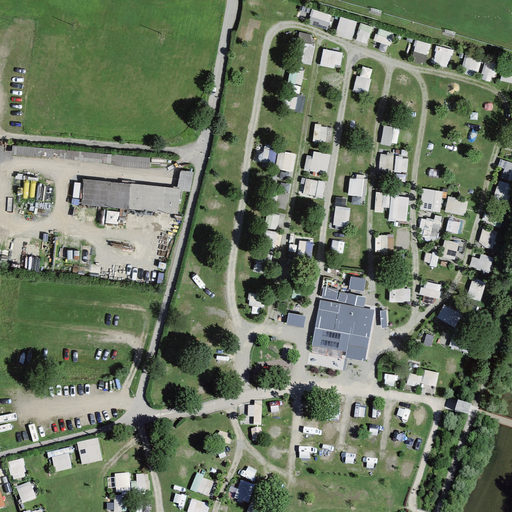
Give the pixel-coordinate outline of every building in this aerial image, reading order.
[(310,23),(330,25),(332,11),(312,8),(310,23)] [(341,14),(335,32),(352,37),(358,19),(341,14)] [(369,41),(372,23),(360,21),(357,39),(369,41)] [(390,43),(394,30),(378,26),(375,39),(390,43)] [(416,37),(413,48),(428,52),(431,41),(416,37)] [(298,60),(313,62),(315,42),(301,40),(298,60)] [(439,42),(434,60),(449,64),(454,47),(439,42)] [(323,47),(321,62),(341,64),(343,49),(323,47)] [(480,66),(481,56),(465,54),(464,64),(480,66)] [(483,69),(494,73),(497,66),(487,61),(483,69)] [(355,88),(369,90),(373,65),(359,63),(355,88)] [(338,90),(341,70),(323,67),(319,87),(338,90)] [(289,80),(303,82),(304,69),(290,68),(289,80)] [(327,139),(327,122),(314,121),(314,139),(327,139)] [(398,141),(399,126),(383,125),(382,140),(398,141)] [(257,143),(255,158),(275,160),(277,146),(257,143)] [(150,158),(12,146),(11,155),(52,159),(114,164),(114,166),(149,169),(150,158)] [(293,169),(298,151),(280,147),(276,165),(293,169)] [(305,166),(327,171),(331,153),(308,148),(305,166)] [(380,168),(394,167),(393,150),(379,150),(380,168)] [(407,170),(409,154),(397,152),(394,168),(407,170)] [(511,177),(511,159),(508,158),(502,174),(511,177)] [(193,172),(180,171),(176,189),(179,189),(179,191),(189,192),(193,172)] [(304,190),(322,196),(327,179),(308,174),(304,190)] [(366,193),(368,175),(350,174),(349,192),(366,193)] [(509,196),(511,180),(498,178),(496,194),(509,196)] [(176,189),(83,180),(80,205),(177,214),(179,191),(179,189),(176,189)] [(442,208),(444,188),(423,186),(421,206),(442,208)] [(287,203),(289,191),(279,189),(277,201),(287,203)] [(465,213),(468,200),(448,195),(445,208),(465,213)] [(333,221),(348,223),(351,205),(336,203),(333,221)] [(268,223),(278,222),(277,210),(267,211),(268,223)] [(486,210),(483,217),(500,224),(503,216),(486,210)] [(442,217),(423,212),(420,224),(425,225),(422,234),(437,238),(442,217)] [(466,232),(468,216),(448,213),(446,229),(466,232)] [(483,225),(478,241),(494,246),(498,229),(483,225)] [(266,231),(266,242),(280,243),(280,231),(266,231)] [(381,249),(394,249),(394,232),(381,232),(381,249)] [(444,244),(458,247),(460,238),(445,236),(444,244)] [(298,251),(311,254),(314,240),(301,237),(298,251)] [(455,256),(457,248),(444,245),(442,253),(455,256)] [(480,256),(472,254),(470,264),(490,269),(494,254),(482,251),(480,256)] [(255,268),(267,270),(269,258),(256,256),(255,268)] [(351,273),(350,286),(365,287),(366,274),(351,273)] [(426,277),(422,291),(439,296),(443,282),(426,277)] [(483,291),(485,279),(473,277),(471,289),(483,291)] [(390,284),(390,299),(411,299),(411,284),(390,284)] [(266,296),(248,293),(247,300),(249,300),(248,305),(264,308),(266,296)] [(319,301),(311,344),(345,350),(343,358),(363,361),(372,311),(319,301)] [(446,326),(448,320),(457,323),(462,308),(442,301),(435,323),(446,326)] [(305,316),(288,313),(286,325),(303,328),(305,316)] [(422,380),(436,383),(439,369),(426,366),(422,380)] [(417,384),(420,373),(411,370),(407,381),(417,384)] [(262,423),(263,399),(256,399),(255,404),(251,404),(250,423),(262,423)] [(270,401),(270,412),(286,412),(285,401),(270,401)] [(99,437),(77,441),(82,464),(103,460),(99,437)] [(50,456),(68,452),(67,447),(49,451),(50,456)] [(342,460),(355,462),(357,450),(344,448),(342,460)] [(69,452),(52,456),(55,471),(73,467),(69,452)] [(14,478),(27,474),(22,457),(8,461),(14,478)] [(116,490),(131,489),(130,471),(115,472),(116,490)] [(212,496),(218,480),(197,472),(191,488),(212,496)] [(235,497),(251,502),(257,484),(241,479),(235,497)] [(17,485),(22,502),(36,497),(31,481),(17,485)] [(181,493),(176,510),(182,511),(186,495),(181,493)] [(122,510),(122,495),(107,495),(107,510),(122,510)] [(194,511),(205,511),(208,502),(192,497),(188,510),(194,511)] [(250,503),(247,511),(259,511),(261,507),(250,503)]
